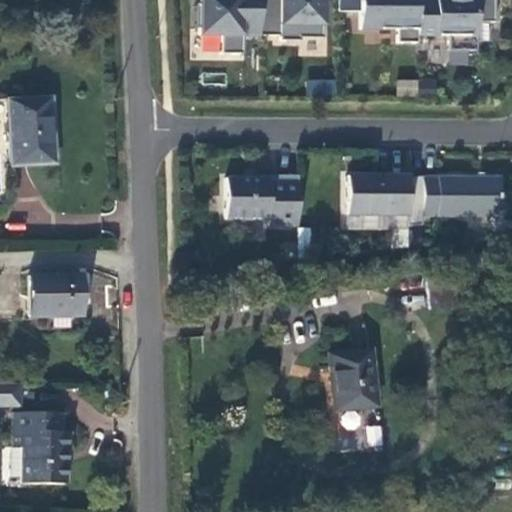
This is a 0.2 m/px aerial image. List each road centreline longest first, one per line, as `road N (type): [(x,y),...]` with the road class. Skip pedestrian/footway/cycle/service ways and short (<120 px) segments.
road 1 (residential): [(149,128),(161,511)]
road 2 (residential): [(149,128),(511,132)]
road 3 (track): [(150,253),(0,248)]
road 4 (residential): [(140,0),(149,128)]
